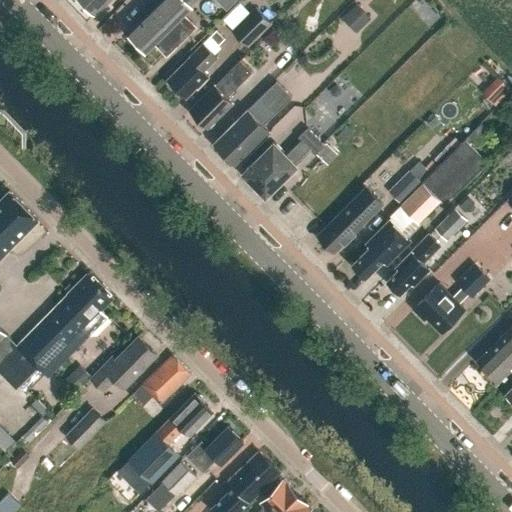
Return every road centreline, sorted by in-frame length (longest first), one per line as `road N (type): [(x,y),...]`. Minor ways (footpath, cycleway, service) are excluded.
road 1 (secondary): [(511,511),(9,0)]
road 2 (residential): [(347,511),(0,159)]
